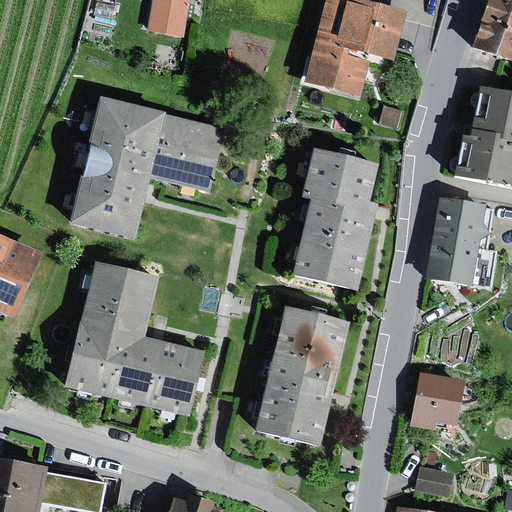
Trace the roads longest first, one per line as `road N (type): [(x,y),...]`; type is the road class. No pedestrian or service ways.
road 1 (residential): [(367,511),(432,143),(467,0)]
road 2 (residential): [(0,415),(206,476),(293,511)]
